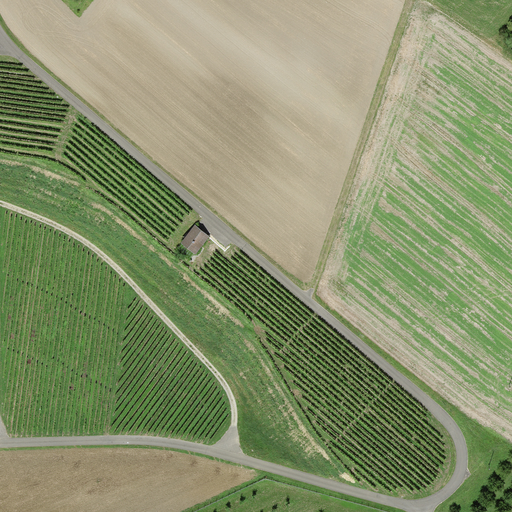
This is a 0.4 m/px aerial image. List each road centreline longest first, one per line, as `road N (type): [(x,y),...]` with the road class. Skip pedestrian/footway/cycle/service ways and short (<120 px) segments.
road 1 (unclassified): [(0,35),(449,424),(459,447),(457,476),(417,511),(164,443),(0,443)]
road 2 (track): [(225,456),(234,410),(213,372),(93,249),(0,204)]
road 3 (track): [(409,0),(322,272),(304,303)]
